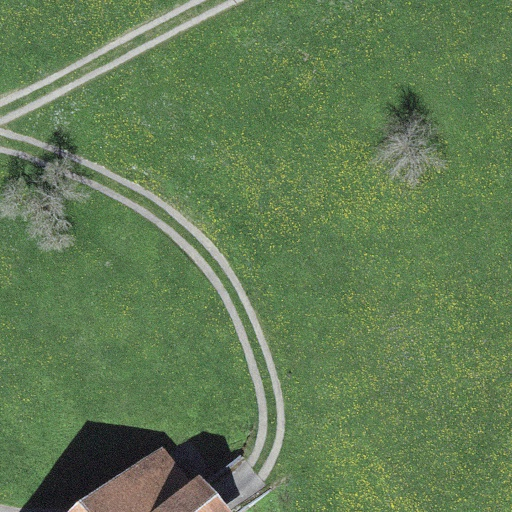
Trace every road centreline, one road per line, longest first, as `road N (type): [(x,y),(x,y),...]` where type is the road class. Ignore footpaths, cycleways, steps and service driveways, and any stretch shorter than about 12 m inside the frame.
road 1 (track): [(0,154),(90,189),(241,290),(281,417),(262,478)]
road 2 (track): [(0,117),(244,0)]
